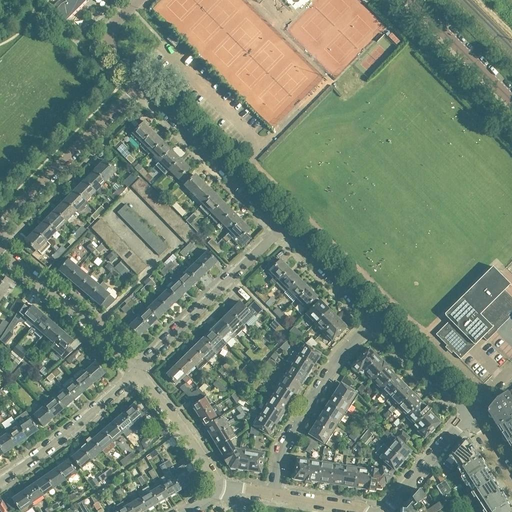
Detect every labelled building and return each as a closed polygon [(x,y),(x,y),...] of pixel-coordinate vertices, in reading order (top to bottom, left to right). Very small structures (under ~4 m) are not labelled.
[(58,0),(52,7),(65,21),(86,0),(58,0)] [(178,44),(170,35),(166,39),(175,47),(178,44)] [(138,124),(141,122),(139,119),(136,116),(133,119),(138,124)] [(152,132),(142,123),(132,133),(133,133),(130,136),(139,145),(152,132)] [(148,154),(161,141),(152,132),(139,145),(148,154)] [(160,160),(170,150),(161,141),(148,154),(151,151),(160,160)] [(118,142),(114,147),(120,154),(124,150),(125,149),(118,142)] [(129,155),(124,150),(120,154),(125,159),(129,155)] [(169,169),(179,159),(170,150),(160,160),(169,169)] [(134,160),(129,155),(125,159),(130,164),(134,160)] [(185,173),(188,169),(179,159),(169,169),(181,182),(188,176),(185,173)] [(95,171),(105,181),(115,171),(105,161),(95,171)] [(147,173),(142,168),(138,172),(143,177),(147,173)] [(95,191),(105,181),(95,171),(85,181),(95,191)] [(148,182),(152,178),(147,173),(143,177),(148,182)] [(194,194),(204,185),(194,175),(185,185),(194,194)] [(135,191),(144,182),(140,177),(131,186),(135,191)] [(85,201),(95,191),(85,181),(75,191),(85,201)] [(139,195),(148,186),(144,182),(135,191),(139,195)] [(161,188),(156,182),(152,186),(157,191),(161,188)] [(203,203),(213,194),(204,185),(194,194),(203,203)] [(119,195),(124,190),(121,186),(116,191),(119,195)] [(143,200),(153,191),(148,186),(139,195),(143,200)] [(88,203),(85,201),(75,191),(65,201),(75,211),(76,210),(79,213),(88,203)] [(114,200),(119,195),(116,191),(111,196),(114,200)] [(148,204),(157,195),(153,191),(143,200),(148,204)] [(212,213),(222,203),(213,194),(203,203),(212,213)] [(152,208),(161,199),(157,195),(148,204),(152,208)] [(156,213),(165,204),(161,199),(152,208),(156,213)] [(65,221),(75,211),(65,201),(55,211),(65,221)] [(181,208),(176,203),(172,206),(177,212),(181,208)] [(218,225),(231,212),(223,204),(222,203),(212,213),(209,216),(218,225)] [(160,217),(170,208),(165,204),(156,213),(160,217)] [(121,217),(130,209),(125,205),(117,213),(121,217)] [(100,215),(105,210),(101,207),(96,212),(100,215)] [(165,221),(174,212),(170,208),(160,217),(165,221)] [(186,213),(181,208),(177,212),(182,217),(186,213)] [(126,222),(134,214),(130,209),(121,217),(126,222)] [(56,231),(65,221),(55,211),(46,221),(56,231)] [(95,220),(100,215),(96,212),(91,217),(95,220)] [(169,226),(178,217),(174,212),(165,221),(169,226)] [(230,231),(240,221),(231,212),(218,225),(218,226),(217,226),(221,230),(225,226),(230,231)] [(130,226),(138,218),(134,214),(126,222),(130,226)] [(173,230),(182,221),(178,217),(169,226),(173,230)] [(134,231),(142,222),(138,218),(130,226),(134,231)] [(95,232),(104,223),(100,219),(91,228),(95,232)] [(56,231),(46,221),(36,231),(46,241),(56,231)] [(177,235),(187,226),(182,221),(173,230),(177,235)] [(198,227),(193,221),(190,225),(195,230),(198,227)] [(251,239),(246,234),(249,231),(240,221),(230,231),(223,239),(227,242),(231,239),(236,244),(237,243),(242,248),(251,239)] [(138,235),(147,227),(142,222),(134,231),(138,235)] [(99,236),(108,227),(104,223),(95,232),(99,236)] [(182,239),(191,230),(187,226),(177,235),(182,239)] [(80,235),(85,230),(81,227),(76,232),(80,235)] [(103,241),(112,232),(108,227),(99,236),(103,241)] [(142,239),(151,231),(147,227),(138,235),(142,239)] [(204,232),(198,227),(195,230),(200,235),(204,232)] [(186,243),(195,234),(191,230),(182,239),(186,243)] [(51,246),(46,241),(36,231),(26,241),(36,251),(41,256),(51,246)] [(147,244),(155,235),(151,231),(142,239),(147,244)] [(75,240),(80,235),(76,232),(72,237),(75,240)] [(108,245),(117,236),(112,232),(103,241),(108,245)] [(151,248),(159,240),(155,235),(147,244),(151,248)] [(112,249),(121,240),(117,236),(108,245),(112,249)] [(125,245),(121,240),(112,249),(116,254),(125,245)] [(155,252),(164,244),(159,240),(151,248),(155,252)] [(216,245),(212,240),(208,243),(213,248),(216,245)] [(189,252),(194,247),(190,243),(185,248),(189,252)] [(95,249),(90,244),(86,247),(91,253),(95,249)] [(100,244),(95,249),(91,253),(96,258),(100,254),(99,253),(104,248),(100,244)] [(159,257),(168,248),(164,244),(155,252),(159,257)] [(120,258),(129,249),(125,245),(116,254),(120,258)] [(221,250),(216,245),(213,248),(218,253),(221,250)] [(61,255),(66,250),(62,246),(57,252),(61,255)] [(189,252),(185,248),(180,253),(184,257),(189,252)] [(125,262),(134,254),(129,249),(120,258),(125,262)] [(218,262),(207,251),(197,261),(208,271),(218,262)] [(61,255),(57,252),(52,257),(56,260),(61,255)] [(111,253),(107,257),(111,262),(116,258),(111,253)] [(129,267),(138,258),(134,254),(125,262),(129,267)] [(133,271),(142,262),(138,258),(129,267),(133,271)] [(278,281),(289,270),(280,261),(279,262),(275,258),(272,260),(270,262),(269,263),(267,265),(265,268),(268,272),(268,273),(273,278),(270,281),(274,285),(275,284),(278,281)] [(69,279),(77,269),(67,260),(58,270),(69,279)] [(169,271),(174,266),(170,262),(168,264),(165,261),(163,264),(169,271)] [(198,281),(208,271),(197,261),(188,270),(198,281)] [(115,268),(120,273),(126,268),(120,262),(115,268)] [(137,275),(146,267),(142,262),(133,271),(137,275)] [(113,268),(108,263),(105,267),(110,272),(113,268)] [(169,271),(163,264),(158,269),(164,275),(169,271)] [(178,280),(188,290),(198,281),(188,270),(185,267),(175,277),(178,280)] [(494,329),(511,311),(511,297),(505,290),(509,285),(510,286),(511,285),(492,267),(444,314),(450,320),(436,335),(460,359),(483,337),(487,340),(486,341),(487,341),(497,331),(497,330),(496,331),(494,329)] [(79,288),(88,278),(77,269),(69,279),(79,288)] [(288,289),(298,279),(289,270),(278,281),(275,284),(284,293),(288,289)] [(178,300),(188,290),(178,280),(175,277),(173,275),(169,279),(173,284),(168,289),(178,300)] [(90,296),(98,286),(88,278),(79,288),(90,296)] [(154,284),(151,281),(148,278),(143,283),(146,286),(149,289),(154,284)] [(297,298),(307,288),(298,279),(288,289),(297,298)] [(0,296),(1,297),(8,286),(0,280),(0,296)] [(100,306),(101,305),(106,309),(115,301),(105,292),(109,287),(102,282),(98,286),(90,296),(100,306)] [(144,294),(149,289),(146,286),(141,291),(144,294)] [(297,298),(309,310),(316,304),(313,301),(316,298),(307,288),(297,298)] [(158,299),(168,309),(178,300),(168,289),(158,299)] [(260,298),(264,295),(259,290),(255,293),(260,298)] [(269,300),(264,295),(260,298),(265,304),(269,300)] [(252,298),(243,306),(240,303),(230,312),(243,325),(244,325),(254,315),(256,317),(263,309),(252,298)] [(18,307),(22,301),(17,299),(13,305),(18,307)] [(168,309),(158,299),(148,308),(158,319),(168,309)] [(129,308),(135,303),(131,300),(126,305),(129,308)] [(316,304),(309,310),(304,315),(313,324),(328,309),(319,301),(316,304)] [(33,326),(42,315),(32,306),(29,308),(22,304),(13,318),(19,322),(25,322),(26,320),(33,326)] [(14,314),(18,307),(13,305),(9,311),(14,314)] [(124,313),(129,308),(126,305),(121,310),(124,313)] [(158,319),(148,308),(146,305),(136,315),(149,328),(158,319)] [(278,317),(282,313),(277,308),(273,312),(278,317)] [(322,333),(337,318),(333,315),(334,313),(331,310),(329,311),(328,309),(313,324),(314,325),(322,333)] [(234,334),(243,325),(230,312),(221,321),(234,334)] [(283,322),(287,318),(282,313),(278,317),(283,322)] [(43,335),(53,324),(42,315),(33,326),(27,332),(32,336),(34,333),(40,338),(43,335)] [(149,328),(136,315),(126,324),(139,338),(149,328)] [(13,318),(0,339),(5,344),(13,335),(12,329),(19,322),(13,318)] [(343,323),(342,323),(337,318),(322,333),(331,342),(346,327),(346,326),(343,323)] [(274,320),(270,325),(282,338),(287,333),(274,320)] [(232,338),(231,337),(234,334),(221,321),(212,330),(222,340),(222,339),(226,344),(232,338)] [(54,344),(63,332),(53,324),(43,335),(54,344)] [(222,340),(212,330),(203,339),(213,349),(218,353),(226,344),(222,339),(222,340)] [(69,348),(74,342),(63,332),(54,344),(50,348),(63,359),(72,351),(69,348)] [(213,349),(203,339),(194,348),(204,358),(208,362),(213,358),(218,353),(213,349)] [(260,341),(256,345),(261,350),(265,346),(260,341)] [(322,355),(304,344),(297,354),(314,365),(316,361),(317,362),(322,355)] [(22,350),(17,345),(13,349),(19,353),(22,350)] [(261,350),(256,355),(261,360),(270,351),(265,346),(261,350)] [(204,358),(194,348),(185,357),(195,367),(199,371),(208,362),(204,358)] [(360,376),(364,372),(378,358),(369,349),(362,356),(361,356),(357,360),(358,360),(351,366),(360,376)] [(12,351),(8,355),(9,356),(14,361),(18,364),(22,359),(17,355),(12,351)] [(75,359),(81,355),(77,351),(72,355),(75,359)] [(251,359),(257,366),(261,360),(256,355),(255,354),(251,359)] [(314,365),(297,354),(291,364),(309,375),(313,369),(312,368),(314,365)] [(75,359),(72,355),(67,360),(70,364),(75,359)] [(195,367),(185,357),(176,366),(186,375),(195,367)] [(34,366),(37,362),(32,358),(28,362),(34,366)] [(385,364),(378,358),(364,372),(368,377),(367,378),(371,382),(386,367),(387,366),(385,364)] [(276,364),(269,359),(267,362),(272,366),(273,367),(276,364)] [(13,370),(18,364),(14,361),(10,366),(13,370)] [(105,373),(95,361),(84,371),(94,382),(105,373)] [(39,371),(42,367),(37,362),(34,366),(39,371)] [(251,362),(248,365),(253,371),(257,367),(251,362)] [(223,366),(229,372),(233,368),(227,363),(223,366)] [(304,382),(309,375),(291,364),(285,374),(301,385),(303,381),(304,382)] [(9,375),(13,370),(10,366),(5,372),(9,375)] [(191,380),(186,375),(176,366),(166,375),(176,385),(182,379),(187,384),(191,380)] [(375,386),(376,385),(381,389),(395,376),(396,375),(390,369),(389,370),(386,367),(371,382),(375,386)] [(18,377),(23,371),(19,368),(14,373),(18,377)] [(94,382),(84,371),(82,368),(73,376),(72,377),(74,380),(84,391),(94,382)] [(44,379),(48,374),(42,369),(38,374),(44,379)] [(54,378),(60,373),(56,369),(51,374),(54,378)] [(14,382),(18,377),(14,373),(10,379),(14,382)] [(54,378),(51,374),(46,379),(49,382),(54,378)] [(301,385),(285,374),(278,384),(296,396),(300,389),(299,388),(301,385)] [(353,382),(350,379),(345,376),(341,382),(348,387),(353,382)] [(379,391),(383,394),(380,396),(386,402),(404,384),(399,378),(397,379),(395,376),(381,389),(379,391)] [(84,391),(74,380),(64,389),(74,400),(84,391)] [(228,391),(217,380),(213,385),(219,391),(228,392),(228,391)] [(202,393),(208,387),(205,383),(200,387),(198,388),(202,393)] [(189,390),(190,389),(188,387),(187,388),(183,384),(180,388),(185,394),(189,390)] [(296,396),(278,384),(272,394),(288,405),(291,401),(292,402),(296,396)] [(339,388),(338,387),(334,394),(349,404),(356,394),(341,384),(339,388)] [(386,419),(397,408),(413,392),(412,393),(409,390),(410,389),(404,384),(386,402),(391,407),(388,410),(389,410),(383,416),(386,419)] [(365,388),(362,385),(356,391),(359,394),(365,388)] [(362,397),(369,391),(366,387),(365,388),(359,394),(362,397)] [(74,400),(64,389),(54,398),(63,409),(74,400)] [(191,400),(195,396),(189,390),(185,394),(191,400)] [(418,399),(418,398),(413,392),(397,408),(397,409),(399,407),(403,412),(402,413),(405,417),(421,402),(420,402),(418,399)] [(511,399),(507,392),(497,399),(488,410),(488,412),(488,413),(488,415),(489,417),(489,418),(491,419),(492,419),(497,426),(511,416),(511,399)] [(63,409),(54,398),(51,394),(40,403),(44,406),(53,418),(63,409)] [(241,398),(235,394),(232,396),(237,404),(238,403),(240,400),(241,398)] [(288,405),(272,394),(265,404),(283,416),(287,409),(286,409),(288,405)] [(330,400),(330,401),(328,404),(345,415),(348,411),(345,410),(349,404),(334,394),(330,400)] [(199,416),(216,406),(215,405),(210,408),(209,405),(211,404),(207,397),(193,406),(199,416)] [(414,426),(430,410),(421,401),(420,402),(421,402),(405,417),(414,426)] [(143,414),(142,415),(133,404),(112,423),(122,434),(133,424),(140,431),(142,428),(146,415),(143,414)] [(279,422),(283,416),(265,404),(259,414),(276,425),(278,422),(279,422)] [(338,425),(345,415),(328,404),(328,405),(326,405),(323,410),(324,411),(322,414),(338,425)] [(53,418),(44,406),(33,416),(43,427),(53,418)] [(205,427),(222,417),(216,406),(199,416),(205,427)] [(374,414),(370,410),(365,414),(369,418),(374,414)] [(436,419),(436,416),(430,410),(414,426),(413,427),(424,438),(433,429),(434,430),(434,429),(433,428),(439,422),(436,419)] [(274,429),(273,429),(276,425),(259,414),(252,425),(270,436),(274,429)] [(338,425),(322,414),(320,418),(319,417),(315,424),(332,435),(336,428),(338,425)] [(209,435),(210,434),(212,437),(230,426),(223,416),(222,417),(205,427),(204,427),(209,435)] [(511,439),(511,416),(497,426),(502,433),(501,434),(502,434),(501,437),(504,441),(507,442),(507,443),(507,442),(511,439)] [(38,430),(30,418),(19,426),(27,438),(38,430)] [(401,422),(398,419),(393,423),(396,427),(401,422)] [(27,438),(19,426),(15,421),(4,428),(7,433),(16,445),(27,438)] [(365,430),(367,427),(362,422),(359,425),(365,430)] [(122,434),(112,423),(102,431),(112,443),(122,434)] [(315,424),(310,430),(311,431),(309,435),(325,445),(335,451),(339,448),(328,441),(332,435),(315,424)] [(229,441),(236,437),(230,426),(212,437),(214,441),(213,442),(217,448),(218,448),(229,441)] [(354,430),(351,433),(357,438),(360,435),(354,430)] [(112,443),(102,431),(92,440),(101,451),(112,443)] [(408,455),(411,452),(386,431),(383,434),(393,443),(388,449),(404,462),(409,456),(408,455)] [(405,443),(409,438),(402,431),(397,437),(405,443)] [(16,445),(7,433),(0,438),(0,446),(4,453),(16,445)] [(357,438),(351,433),(348,436),(355,442),(357,438)] [(312,449),(317,442),(308,436),(304,442),(309,445),(305,451),(310,454),(311,451),(312,449)] [(157,441),(154,437),(148,441),(151,445),(157,441)] [(478,457),(470,445),(471,445),(467,439),(463,439),(449,457),(454,461),(459,469),(478,457)] [(101,451),(92,440),(82,449),(91,460),(101,451)] [(163,452),(176,447),(173,440),(160,445),(163,452)] [(151,445),(148,441),(142,445),(145,449),(151,445)] [(236,470),(240,448),(232,447),(229,441),(218,448),(223,457),(222,458),(229,469),(236,470)] [(316,451),(320,444),(317,442),(312,449),(316,451)] [(248,471),(252,450),(240,448),(236,470),(244,472),(244,471),(248,471)] [(91,460),(82,449),(71,458),(81,469),(91,460)] [(395,472),(404,462),(388,449),(380,458),(381,460),(395,472)] [(260,473),(264,452),(252,450),(248,471),(253,472),(252,473),(260,474),(260,473)] [(135,457),(132,453),(126,457),(129,461),(135,457)] [(129,461),(126,457),(120,462),(123,466),(129,461)] [(306,481),(309,459),(297,457),(294,474),(293,474),(291,475),(291,478),(292,479),(293,480),(302,481),(306,481)] [(485,469),(483,465),(483,464),(479,457),(478,457),(459,469),(458,470),(462,477),(460,478),(463,483),(485,469)] [(318,482),(321,461),(309,459),(306,481),(306,482),(316,483),(317,482),(318,482)] [(76,473),(68,460),(56,468),(65,481),(76,473)] [(168,470),(173,467),(169,460),(164,463),(168,470)] [(386,483),(395,472),(381,460),(378,463),(382,466),(380,467),(382,469),(380,471),(378,471),(369,469),(366,490),(365,491),(375,493),(376,490),(379,491),(386,483)] [(330,484),(333,463),(321,461),(318,482),(323,483),(324,485),(328,485),(329,484),(330,484)] [(180,490),(173,479),(168,470),(164,463),(159,466),(164,475),(163,476),(158,480),(162,485),(169,497),(180,490)] [(342,486),(345,465),(333,463),(330,484),(331,484),(332,486),(336,487),(337,485),(342,486)] [(191,484),(187,477),(190,475),(183,465),(174,470),(173,467),(168,470),(173,479),(180,490),(191,484)] [(356,469),(357,469),(357,467),(345,465),(342,486),(347,487),(348,489),(353,489),(356,469)] [(65,481),(56,468),(45,476),(54,488),(65,481)] [(366,490),(369,469),(364,468),(363,470),(357,469),(356,469),(353,489),(361,491),(362,489),(366,490)] [(113,474),(110,469),(104,474),(107,478),(113,474)] [(472,493),(492,480),(493,479),(488,472),(487,472),(485,469),(463,483),(466,487),(468,486),(472,493)] [(157,476),(153,470),(148,472),(152,479),(157,476)] [(107,478),(104,474),(98,478),(101,482),(107,478)] [(54,488),(45,476),(34,484),(42,496),(54,488)] [(141,486),(146,483),(142,476),(137,479),(141,486)] [(480,504),(500,490),(498,487),(497,487),(492,480),(472,493),(471,494),(473,498),(475,497),(480,504)] [(436,486),(443,496),(451,491),(445,481),(436,486)] [(131,483),(126,486),(130,492),(135,490),(131,483)] [(42,496),(34,484),(23,491),(31,504),(42,496)] [(169,497),(162,485),(151,492),(158,504),(169,497)] [(158,504),(151,492),(148,486),(137,493),(140,498),(147,510),(158,504)] [(124,496),(120,489),(115,492),(119,499),(124,496)] [(428,507),(423,500),(425,498),(420,489),(402,509),(402,511),(419,511),(424,509),(428,507)] [(83,494),(80,490),(74,493),(77,498),(83,494)] [(482,511),(491,511),(507,502),(504,498),(505,498),(500,490),(480,504),(484,510),(482,511)] [(31,504),(23,491),(12,499),(20,511),(25,511),(33,507),(31,504)] [(71,501),(77,498),(74,493),(68,497),(71,501)] [(103,511),(93,495),(90,497),(94,504),(93,505),(96,511),(103,511)] [(108,505),(113,503),(109,496),(104,499),(108,505)] [(143,511),(147,510),(140,498),(129,505),(133,511),(143,511)] [(0,502),(0,510),(1,511),(8,511),(2,501),(0,502)] [(88,511),(87,509),(82,501),(77,504),(82,511),(88,511)] [(511,511),(511,508),(509,504),(508,504),(507,502),(491,511),(511,511)] [(60,508),(57,503),(51,507),(53,511),(60,508)] [(118,511),(133,511),(129,505),(125,507),(122,503),(115,507),(118,511)] [(419,511),(436,511),(442,508),(438,503),(426,511),(424,509),(419,511)]
